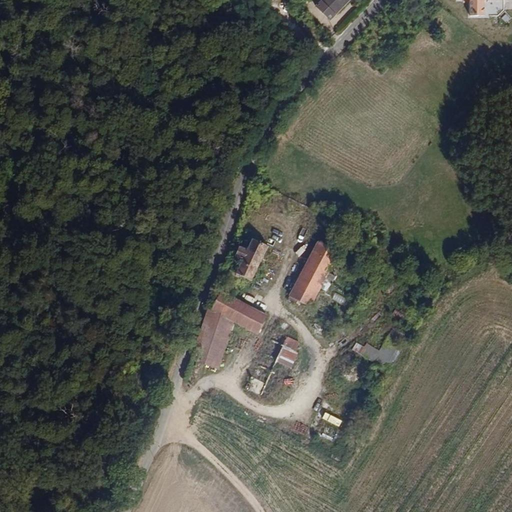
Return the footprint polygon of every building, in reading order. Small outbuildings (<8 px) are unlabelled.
[(445,0),(446,0),(469,0),(469,17),(487,17),(487,0),(445,0)] [(328,227),(333,218),(319,214),(308,237),(318,242),(321,243),(328,227)] [(336,231),(328,227),(321,243),(329,246),(336,231)] [(268,247),(253,239),(248,250),(240,247),(235,256),(243,259),(236,274),(252,281),(268,247)] [(321,243),(318,242),(290,297),(310,307),(339,252),(329,246),(321,243)] [(386,255),(366,246),(363,255),(382,263),(386,255)] [(231,271),(222,265),(218,277),(227,280),(231,271)] [(221,292),(223,293),(227,280),(218,277),(214,290),(221,292)] [(208,308),(191,361),(218,370),(234,322),(257,334),(267,316),(223,293),(221,292),(212,309),(208,308)] [(274,331),(257,366),(272,373),(284,347),(296,352),(300,343),(274,331)] [(272,373),(257,366),(245,391),(260,398),(261,396),(275,403),(298,354),(296,352),(284,347),(272,373)] [(363,356),(375,363),(379,356),(367,350),(363,356)] [(344,363),(301,445),(340,465),(382,383),(344,363)]
